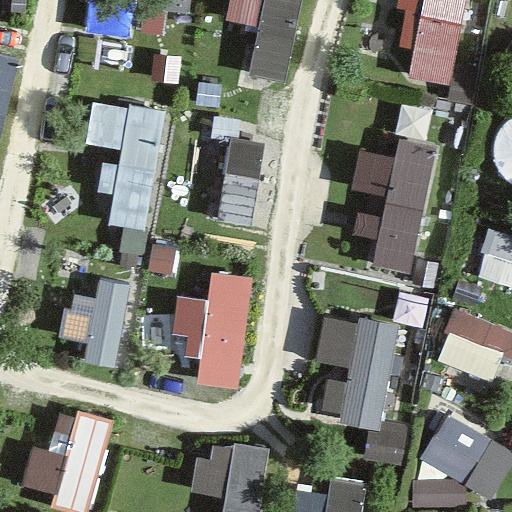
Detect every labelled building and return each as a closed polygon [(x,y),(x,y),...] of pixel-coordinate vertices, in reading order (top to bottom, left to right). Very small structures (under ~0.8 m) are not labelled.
[(190,0),(88,0),(88,4),(189,15),(190,0)] [(286,76),(302,0),(230,0),(227,16),(256,23),(247,68),(286,76)] [(447,80),(464,0),(426,0),(410,72),(447,80)] [(0,156),(21,60),(0,55),(0,156)] [(147,232),(165,115),(128,109),(110,226),(147,232)] [(410,263),(437,141),(401,133),(374,255),(410,263)] [(250,214),(264,218),(284,145),(271,141),(250,214)] [(234,142),(219,223),(248,229),(263,147),(234,142)] [(511,228),(484,217),(475,239),(511,254),(511,228)] [(238,386),(251,284),(212,278),(199,381),(238,386)] [(101,281),(86,363),(115,369),(130,287),(101,281)] [(511,330),(457,307),(448,327),(511,354),(511,330)] [(381,422),(398,321),(359,314),(342,416),(381,422)] [(88,505),(111,415),(77,407),(54,496),(88,505)] [(511,458),(511,448),(448,412),(423,455),(492,494),(511,458)] [(255,511),(267,441),(232,436),(220,511),(255,511)] [(339,482),(333,511),(361,511),(366,487),(339,482)]
